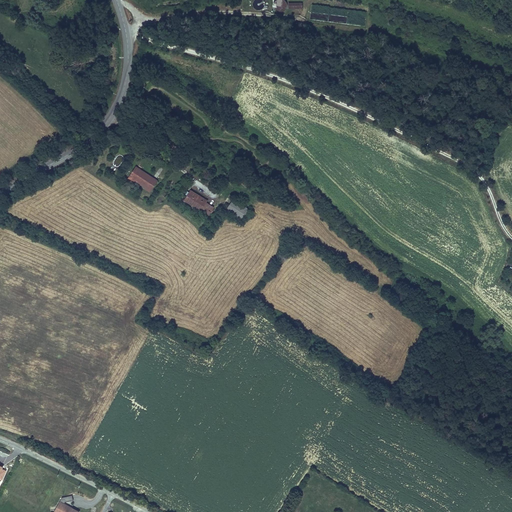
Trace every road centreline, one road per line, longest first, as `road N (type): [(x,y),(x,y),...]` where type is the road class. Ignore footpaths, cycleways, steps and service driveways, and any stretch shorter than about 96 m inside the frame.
road 1 (track): [(125,34),(299,84),(399,129),(475,169),(511,232)]
road 2 (tertiary): [(0,196),(68,154),(110,116),(126,65),(115,0)]
road 3 (unclassified): [(147,511),(0,439)]
